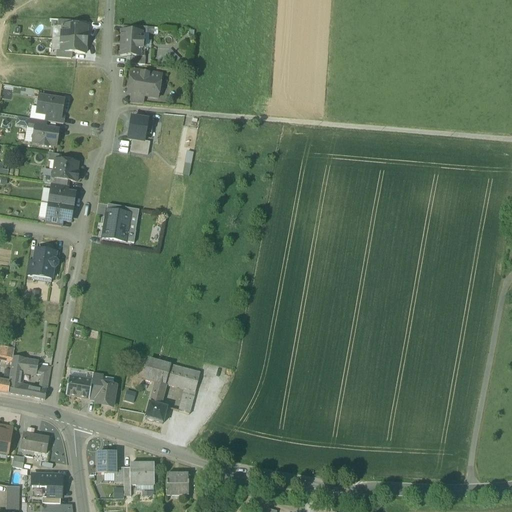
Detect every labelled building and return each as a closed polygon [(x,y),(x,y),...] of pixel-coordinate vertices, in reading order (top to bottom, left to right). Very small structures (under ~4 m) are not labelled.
[(73,28),(63,27),(63,28),(62,40),(86,42),(86,28),(73,28)] [(131,33),(121,33),(120,57),(129,57),(144,58),(144,57),(145,49),(142,49),(143,41),(141,41),(142,35),(142,34),(131,33)] [(86,42),(62,40),(61,52),(61,53),(71,54),(85,55),(86,42)] [(171,50),(166,54),(174,63),(179,59),(171,50)] [(144,58),(129,57),(129,65),(145,66),(145,57),(144,57),(144,58)] [(161,76),(131,71),(128,88),(132,89),(131,95),(143,97),(157,100),(158,95),(161,93),(162,87),(159,85),(161,76)] [(143,97),(131,95),(130,104),(142,105),(143,97)] [(63,101),(39,97),(37,108),(41,109),(40,115),(46,116),(60,119),(61,117),(63,101)] [(60,119),(46,116),(45,122),(46,123),(63,126),(64,118),(61,117),(60,119)] [(153,123),(131,119),(128,141),(132,141),(144,143),(144,142),(145,135),(151,136),(153,123)] [(45,122),(30,120),(29,128),(35,129),(35,128),(45,130),(46,123),(45,122)] [(45,130),(35,128),(35,129),(32,144),(40,145),(40,147),(47,148),(47,147),(55,148),(58,132),(45,130)] [(144,143),(132,141),(130,153),(147,156),(150,143),(144,142),(144,143)] [(194,154),(187,152),(183,176),(190,177),(194,154)] [(60,156),(49,154),(47,161),(51,162),(55,163),(55,162),(59,162),(60,156)] [(59,162),(55,162),(55,163),(54,170),(53,179),(69,182),(76,183),(78,174),(76,174),(77,165),(59,162)] [(69,182),(53,179),(52,185),(68,188),(69,182)] [(68,188),(52,185),(51,192),(67,194),(68,188)] [(67,194),(51,192),(49,206),(72,209),(74,198),(73,198),(73,195),(67,194)] [(72,209),(49,206),(46,220),(62,222),(69,223),(69,221),(70,221),(72,209)] [(126,209),(108,206),(107,212),(125,215),(126,209)] [(125,215),(107,212),(102,239),(133,245),(136,233),(128,232),(130,216),(125,215)] [(62,222),(46,220),(45,226),(61,228),(62,222)] [(55,255),(36,252),(34,263),(31,278),(32,278),(33,275),(52,278),(53,269),(54,270),(56,268),(57,265),(55,263),(54,262),(55,255)] [(34,263),(28,262),(25,277),(31,278),(34,263)] [(52,278),(33,275),(32,278),(32,282),(51,285),(52,278)] [(0,360),(9,362),(12,363),(13,360),(14,351),(0,347),(0,360)] [(46,354),(44,365),(44,368),(50,370),(53,355),(46,354)] [(35,390),(20,388),(22,373),(24,361),(19,361),(13,360),(12,363),(12,366),(11,371),(9,386),(8,395),(32,399),(33,399),(35,390)] [(38,364),(24,361),(22,373),(36,375),(37,368),(38,364)] [(170,366),(148,361),(143,379),(143,380),(155,383),(165,386),(170,366)] [(200,374),(170,366),(165,386),(184,391),(178,413),(189,416),(200,374)] [(103,379),(93,377),(92,383),(89,400),(95,402),(98,385),(102,385),(103,379)] [(44,379),(41,389),(41,392),(35,390),(33,399),(45,401),(48,380),(44,379)] [(92,383),(69,379),(65,397),(89,401),(89,400),(92,383)] [(165,386),(155,383),(153,393),(163,396),(165,386)] [(9,386),(0,384),(0,393),(8,395),(9,386)] [(102,385),(98,385),(95,402),(95,404),(108,406),(108,408),(112,409),(115,388),(102,385)] [(132,404),(136,393),(126,390),(123,401),(132,404)] [(163,396),(153,393),(150,405),(160,407),(163,396)] [(150,405),(149,404),(145,420),(147,421),(146,421),(153,423),(162,425),(166,409),(160,407),(150,405)] [(12,430),(0,427),(0,456),(7,458),(12,430)] [(48,440),(23,436),(20,450),(46,455),(48,440)] [(114,455),(97,455),(97,476),(114,476),(115,476),(115,470),(114,455)] [(153,465),(129,466),(129,470),(130,487),(154,486),(153,465)] [(123,470),(115,470),(115,476),(114,476),(114,485),(123,485),(123,470)] [(62,477),(32,476),(31,488),(47,489),(47,499),(60,499),(61,499),(61,489),(62,477)] [(187,483),(187,476),(166,476),(166,483),(165,483),(165,498),(188,498),(187,483)] [(203,480),(194,480),(194,493),(200,493),(203,480)] [(18,511),(19,489),(8,488),(6,488),(5,511),(18,511)] [(113,500),(122,500),(123,489),(113,489),(113,500)]
